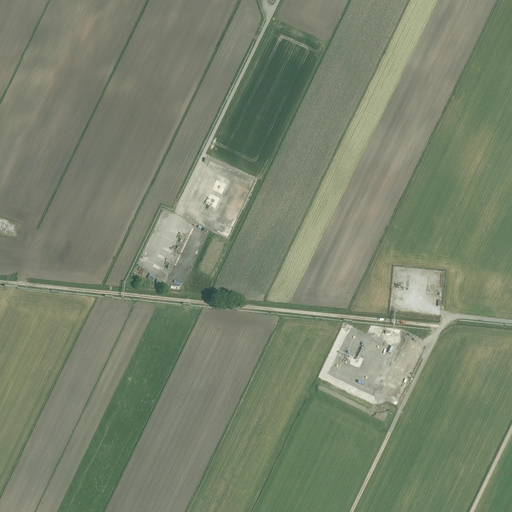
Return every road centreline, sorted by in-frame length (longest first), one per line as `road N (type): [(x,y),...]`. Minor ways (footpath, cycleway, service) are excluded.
road 1 (track): [(0,282),(441,327)]
road 2 (track): [(278,0),(177,210)]
road 3 (track): [(435,338),(351,511)]
